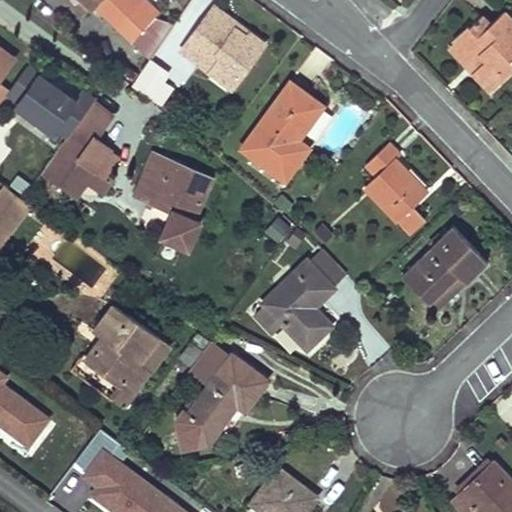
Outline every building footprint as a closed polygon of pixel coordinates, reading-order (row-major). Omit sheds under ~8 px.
[(84,0),(73,0),(87,13),(92,7),(84,0)] [(84,0),(92,7),(94,5),(105,15),(112,8),(126,22),(119,29),(133,43),(160,13),(146,0),(84,0)] [(112,8),(105,15),(119,29),(126,22),(112,8)] [(212,9),(182,50),(212,71),(215,66),(237,82),(263,46),(212,9)] [(480,20),(454,45),(475,69),(469,74),(488,94),(511,71),(511,64),(511,63),(511,28),(500,15),(487,27),(480,20)] [(150,60),(132,86),(151,100),(163,83),(169,74),(150,60)] [(163,83),(151,100),(159,107),(172,89),(163,83)] [(289,83),(241,151),(284,182),(308,148),(298,142),(323,108),(289,83)] [(94,140),(110,117),(91,103),(67,136),(86,150),(94,140)] [(0,130),(0,152),(21,168),(32,154),(0,130)] [(67,136),(40,174),(74,198),(84,184),(93,171),(108,150),(94,140),(86,150),(67,136)] [(387,147),(366,167),(375,178),(365,188),(395,221),(396,221),(411,206),(425,193),(394,161),(398,158),(387,147)] [(210,180),(153,155),(136,195),(173,212),(161,238),(188,250),(201,223),(193,219),(210,180)] [(101,196),(110,183),(93,171),(84,184),(101,196)] [(3,185),(0,188),(0,242),(29,204),(3,185)] [(411,206),(396,221),(410,236),(425,222),(411,206)] [(454,227),(402,276),(428,304),(434,310),(464,283),(487,262),(454,227)] [(323,248),(308,262),(334,288),(347,275),(323,248)] [(308,262),(264,304),(265,306),(281,323),(306,349),(331,326),(313,308),(334,288),(308,262)] [(102,340),(85,362),(120,389),(126,380),(137,388),(169,345),(116,305),(94,333),(102,340)] [(281,323),(265,306),(256,315),(272,332),(281,323)] [(182,407),(172,420),(175,433),(192,446),(210,442),(238,406),(243,409),(264,380),(230,354),(227,358),(211,345),(190,373),(206,386),(187,411),(182,407)] [(0,432),(25,453),(55,417),(0,372),(0,432)] [(192,446),(175,433),(178,448),(192,446)] [(193,511),(98,444),(70,482),(112,511),(193,511)] [(511,511),(511,484),(491,463),(456,495),(472,511),(511,511)] [(277,469),(251,504),(261,511),(314,511),(305,505),(312,494),(277,469)] [(472,511),(456,495),(450,500),(462,511),(472,511)]
